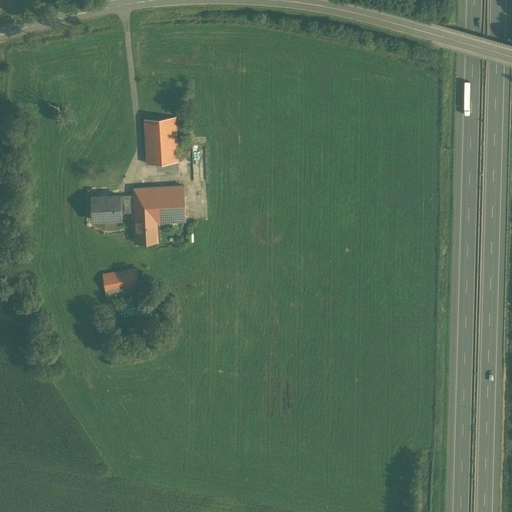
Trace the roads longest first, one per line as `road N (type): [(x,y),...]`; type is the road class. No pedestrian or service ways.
road 1 (motorway): [(473,0),(459,511)]
road 2 (motorway): [(484,511),(497,0)]
road 3 (tertiary): [(511,54),(299,0)]
road 4 (tertiary): [(155,0),(0,34)]
